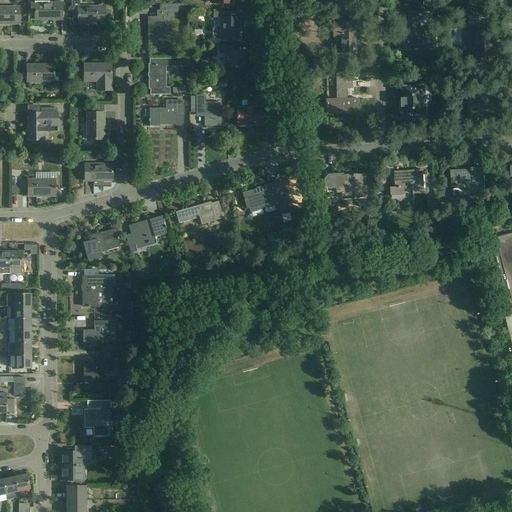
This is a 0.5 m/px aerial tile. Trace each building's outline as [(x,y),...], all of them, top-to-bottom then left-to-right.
[(62,20),(62,10),(62,4),(48,4),(48,0),(34,0),(35,4),(31,4),(31,13),(35,13),(35,20),(62,20)] [(175,5),(170,5),(160,5),(160,11),(157,11),(157,18),(150,18),(150,30),(148,30),(148,45),(156,44),(156,37),(169,37),(170,18),(174,18),(174,11),(175,11),(175,13),(188,13),(188,5),(175,5)] [(78,24),(105,23),(104,7),(72,8),(73,19),(78,19),(78,24)] [(0,24),(19,24),(19,8),(0,8),(0,24)] [(423,11),(418,11),(408,11),(409,23),(412,23),(412,29),(399,29),(399,51),(410,51),(410,45),(425,45),(425,50),(437,50),(437,39),(433,39),(433,29),(421,29),(421,23),(424,23),(423,11)] [(215,39),(217,40),(221,40),(239,41),(239,19),(229,18),(229,12),(213,12),(213,18),(221,19),(221,27),(217,27),(215,27),(214,28),(213,30),(212,32),(212,35),(213,37),(215,39)] [(475,64),(475,65),(497,62),(495,49),(492,49),(492,48),(489,48),(488,45),(489,45),(486,25),(482,25),(481,18),(468,16),(469,28),(472,27),(474,44),(472,44),(474,53),(470,54),(468,57),(469,61),(472,64),(475,64)] [(355,54),(355,23),(332,24),(332,35),(332,37),(333,39),(336,42),(338,42),(340,42),(340,54),(355,54)] [(226,68),(234,68),(244,69),(244,53),(234,52),(235,46),(221,46),(220,52),(227,53),(226,68)] [(150,65),(149,65),(149,89),(150,89),(150,95),(169,95),(169,89),(165,89),(165,67),(188,67),(188,58),(179,58),(179,60),(150,60),(150,65)] [(111,65),(84,66),(83,66),(84,82),(97,82),(97,91),(111,91),(111,65)] [(54,66),(35,66),(27,66),(27,82),(54,82),(54,66)] [(358,99),(352,100),(347,100),(346,89),(351,89),(351,73),(336,73),(337,89),(338,89),(339,100),(326,100),(327,114),(359,114),(358,99)] [(468,102),(468,104),(469,114),(483,113),(484,116),(498,114),(495,85),(481,86),(483,101),(468,102)] [(402,99),(402,108),(403,108),(405,108),(405,118),(412,118),(412,120),(419,120),(418,118),(425,118),(424,88),(422,88),(422,86),(417,86),(417,88),(404,88),(404,89),(404,97),(404,99),(402,99)] [(455,91),(456,105),(464,104),(463,90),(455,91)] [(204,114),(204,126),(207,126),(209,127),(210,128),(211,128),(213,127),(214,126),(221,126),(220,103),(205,103),(204,96),(196,96),(196,97),(190,97),(191,113),(196,113),(196,114),(204,114)] [(149,109),(149,127),(159,127),(159,125),(175,125),(175,116),(183,116),(183,101),(165,101),(165,109),(149,109)] [(236,108),(237,116),(237,126),(262,126),(262,121),(269,121),(269,104),(262,104),(262,108),(236,108)] [(41,114),(27,114),(27,141),(43,141),(43,126),(57,126),(57,109),(41,109),(41,114)] [(103,113),(93,113),(87,114),(87,140),(103,140),(103,113)] [(85,181),(93,181),(112,181),(111,165),(84,165),(85,181)] [(451,171),(451,181),(452,188),(472,187),(473,196),(485,195),(484,168),(471,168),(471,170),(451,171)] [(408,174),(408,173),(395,174),(395,173),(394,173),(396,188),(391,188),(392,203),(414,202),(414,195),(425,194),(423,170),(412,171),(412,174),(408,174)] [(365,174),(335,176),(328,177),(325,180),(325,185),(329,188),(335,187),(336,194),(337,194),(336,193),(353,191),(354,199),(367,198),(365,174)] [(28,180),(28,197),(55,197),(54,180),(28,180)] [(281,182),(263,187),(263,190),(258,192),(257,190),(243,194),(244,199),(243,199),(244,201),(245,201),(247,208),(249,208),(251,212),(261,209),(261,207),(278,202),(280,210),(290,207),(287,198),(286,199),(281,182)] [(426,199),(427,217),(435,216),(434,198),(426,199)] [(175,212),(178,222),(179,225),(198,219),(200,226),(223,219),(218,202),(211,204),(210,202),(175,212)] [(161,217),(150,220),(149,220),(149,221),(146,221),(147,223),(143,224),(143,222),(129,226),(131,235),(126,236),(125,236),(130,252),(136,250),(136,248),(156,242),(154,236),(166,232),(165,229),(166,228),(165,226),(164,227),(161,217)] [(119,247),(117,240),(115,230),(95,236),(96,239),(82,243),(88,261),(101,257),(100,252),(119,247)] [(0,274),(9,274),(9,252),(0,251),(0,274)] [(22,252),(9,252),(9,274),(22,274),(22,252)] [(88,307),(89,307),(106,307),(106,293),(113,293),(113,276),(82,277),(82,286),(84,286),(84,291),(83,291),(83,307),(88,307)] [(31,295),(11,295),(6,295),(6,307),(10,307),(31,307),(31,295)] [(31,320),(31,307),(10,307),(10,319),(14,319),(14,320),(31,320)] [(31,332),(31,320),(14,320),(14,332),(31,332)] [(106,322),(104,322),(94,322),(94,331),(83,331),(83,343),(109,343),(109,337),(114,337),(114,327),(106,328),(106,322)] [(31,344),(31,332),(14,332),(14,344),(31,344)] [(31,356),(31,344),(14,344),(14,357),(31,356)] [(88,374),(88,381),(106,380),(106,368),(114,367),(114,350),(101,351),(101,359),(92,359),(92,360),(90,360),(90,361),(83,361),(84,374),(88,374)] [(31,369),(31,356),(14,357),(14,369),(31,369)] [(6,394),(0,393),(0,413),(6,414),(6,413),(14,413),(14,400),(6,400),(6,394)] [(110,408),(110,401),(99,402),(99,410),(84,410),(84,411),(85,428),(84,428),(93,428),(93,437),(108,436),(107,428),(105,428),(105,421),(110,421),(109,408),(110,408)] [(67,481),(67,486),(83,486),(83,480),(82,480),(82,460),(91,460),(91,447),(74,446),(74,453),(60,453),(60,481),(67,481)] [(26,475),(14,477),(17,492),(29,490),(26,475)] [(17,492),(14,477),(2,480),(5,495),(6,495),(7,500),(18,498),(17,492)] [(68,487),(68,494),(67,511),(85,511),(85,486),(67,486),(67,487),(68,487)]
